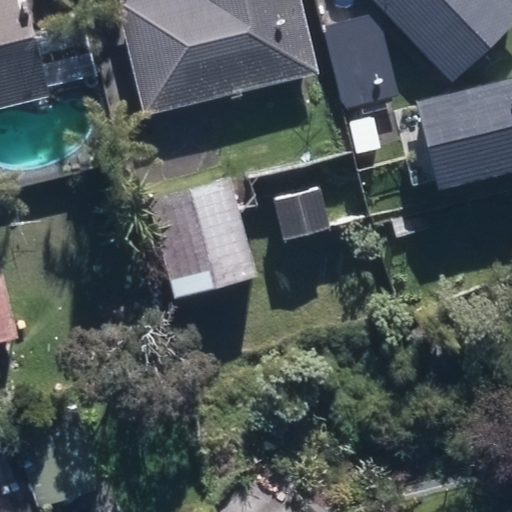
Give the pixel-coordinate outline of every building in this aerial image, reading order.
[(0,0),(0,107),(47,96),(22,0),(0,0)] [(111,0),(139,115),(316,73),(298,0),(111,0)] [(511,0),(367,0),(447,81),(511,18),(511,0)] [(321,25),(343,109),(397,96),(376,11),(321,25)] [(391,112),(409,186),(431,181),(432,188),(511,168),(511,74),(411,99),(413,107),(391,112)] [(144,199),(170,295),(252,273),(226,177),(144,199)] [(271,198),(281,238),(326,227),(316,187),(271,198)] [(0,338),(14,336),(0,277),(0,338)] [(78,406),(13,426),(38,506),(103,485),(78,406)]
